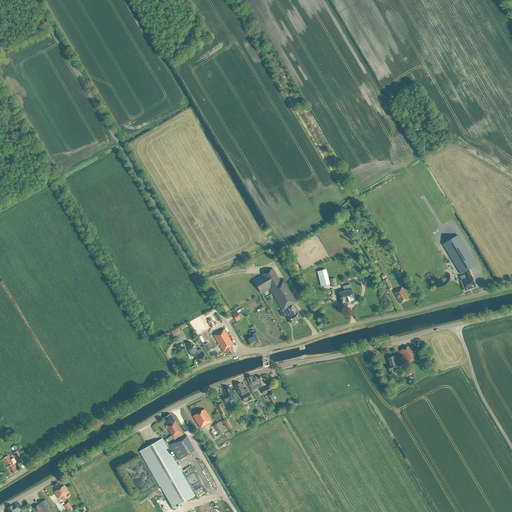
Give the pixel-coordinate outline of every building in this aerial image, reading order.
[(469,270),(476,266),(462,242),(458,236),(443,244),(461,274),(462,274),(469,270)] [(280,282),(273,269),(253,280),(261,293),(269,288),(282,311),(283,310),(285,315),(286,315),(287,317),(291,324),(301,318),(297,312),(292,305),(297,302),(284,280),(280,282)] [(317,271),(321,286),(328,284),(324,269),(317,271)] [(469,270),(462,274),(462,275),(464,275),(465,279),(461,280),(465,291),(476,287),(472,276),(471,276),(469,270)] [(387,290),(392,288),(387,280),(385,281),(384,282),(383,282),(387,290)] [(342,304),(355,300),(350,284),(343,286),(344,291),(339,293),(342,304)] [(400,304),(408,299),(401,287),(394,292),(400,304)] [(236,321),(241,319),(236,311),(232,313),(236,321)] [(216,315),(208,319),(212,326),(220,322),(216,315)] [(191,327),(197,325),(194,319),(188,322),(191,327)] [(186,327),(184,325),(171,332),(174,337),(177,336),(175,333),(181,330),(186,327)] [(233,352),(230,347),(233,345),(224,329),(213,335),(223,352),(225,351),(227,354),(228,353),(229,354),(233,352)] [(252,336),(247,339),(250,345),(255,343),(257,344),(259,343),(259,341),(257,336),(258,336),(257,332),(256,332),(255,329),(253,330),(255,333),(251,334),(252,336)] [(193,347),(190,342),(186,344),(190,350),(189,350),(193,357),(195,356),(200,364),(208,360),(203,352),(201,349),(198,351),(195,346),(193,347)] [(212,349),(208,343),(203,346),(207,352),(212,349)] [(407,365),(417,360),(409,346),(399,351),(407,365)] [(395,364),(393,357),(388,358),(390,366),(388,367),(389,372),(399,369),(397,363),(395,364)] [(253,379),(252,377),(247,378),(250,386),(251,386),(252,390),(262,386),(259,379),(257,380),(256,378),(253,379)] [(243,390),(240,383),(234,385),(239,396),(241,395),(245,402),(248,401),(248,402),(252,400),(247,388),(243,390)] [(233,395),(230,387),(224,390),(226,395),(223,396),(225,402),(229,401),(232,400),(235,405),(239,403),(236,394),(233,395)] [(223,410),(221,406),(217,408),(221,415),(226,413),(224,409),(223,410)] [(200,428),(212,421),(205,409),(193,416),(200,428)] [(174,421),(170,414),(164,418),(168,425),(166,426),(167,428),(175,440),(184,434),(177,423),(175,421),(174,421)] [(219,434),(227,430),(221,421),(214,425),(219,434)] [(186,435),(170,444),(179,461),(196,451),(186,435)] [(173,508),(195,495),(162,439),(140,451),(173,508)] [(20,449),(14,453),(18,461),(23,458),(24,457),(20,449)] [(8,456),(4,459),(7,465),(8,465),(9,467),(7,468),(11,475),(17,471),(13,464),(17,462),(14,457),(10,460),(8,456)] [(59,485),(58,483),(54,485),(57,490),(55,491),(59,498),(68,493),(64,486),(62,487),(60,484),(59,485)] [(52,511),(45,500),(31,509),(33,511),(52,511)] [(64,505),(68,511),(70,511),(73,511),(68,503),(64,505)]
